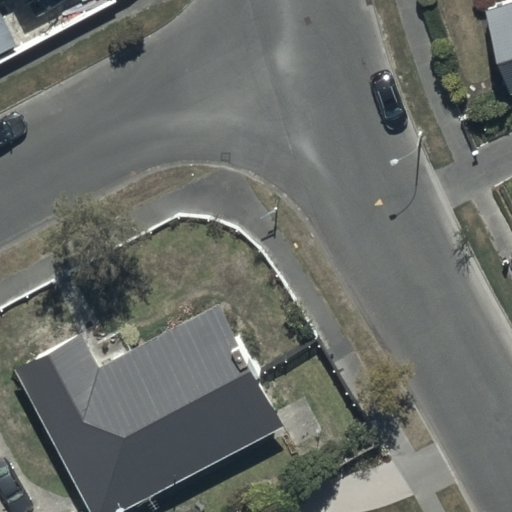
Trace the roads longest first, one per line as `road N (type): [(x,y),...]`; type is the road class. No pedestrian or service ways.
road 1 (residential): [(303,30),(511,458)]
road 2 (residential): [(303,30),(0,196)]
